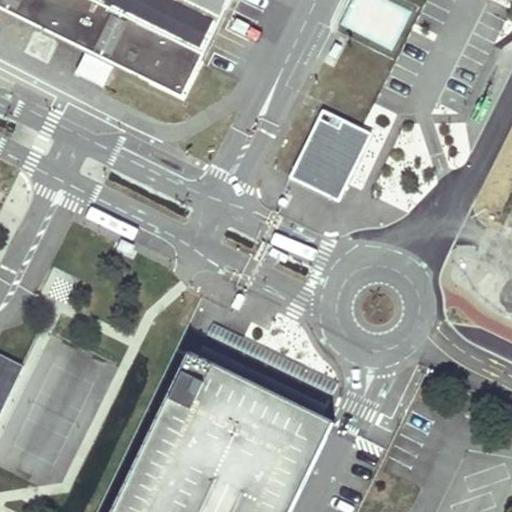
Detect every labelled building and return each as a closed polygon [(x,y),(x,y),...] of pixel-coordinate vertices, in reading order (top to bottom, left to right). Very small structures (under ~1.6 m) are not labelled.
[(230,0),(0,0),(0,9),(182,98),(230,0)] [(393,50),(411,10),(389,0),(352,0),(341,27),(393,50)] [(389,88),(419,101),(423,91),(453,104),(479,46),(449,33),(445,43),(415,29),(389,88)] [(293,178),(340,201),(372,135),(325,113),(293,178)] [(0,414),(24,365),(0,353),(0,414)] [(117,511),(291,511),(329,434),(187,367),(117,511)]
